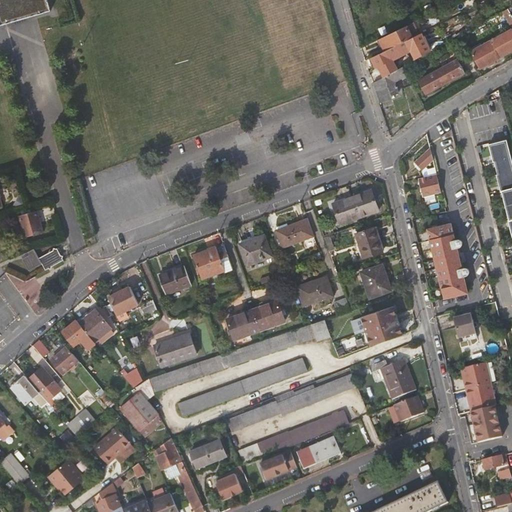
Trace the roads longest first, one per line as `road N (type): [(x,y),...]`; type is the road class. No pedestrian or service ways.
road 1 (unclassified): [(384,156),(112,263),(0,359)]
road 2 (residential): [(449,423),(384,156)]
road 3 (residential): [(248,511),(449,423)]
road 4 (unclassified): [(384,156),(337,0)]
road 5 (residential): [(511,71),(384,156)]
road 6 (unknown): [(299,349),(319,352),(336,372),(429,337)]
